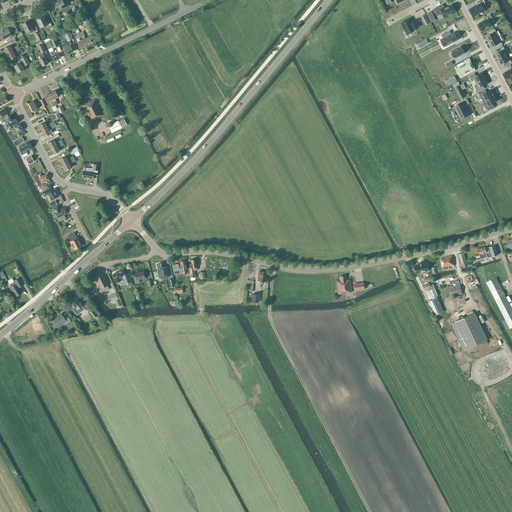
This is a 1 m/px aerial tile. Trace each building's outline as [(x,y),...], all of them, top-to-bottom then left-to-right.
[(56,0),(57,2),(54,4),(57,11),(66,7),(64,2),(67,0),(56,0)] [(485,4),(483,0),(479,0),(476,2),(478,5),(471,9),(475,16),(485,11),(483,5),(485,4)] [(444,8),(442,4),(433,9),(437,16),(440,14),(440,13),(441,12),(444,18),(455,12),(452,5),(448,7),(447,6),(444,8)] [(486,20),(479,23),(482,31),(493,26),(491,22),(493,20),(490,14),(484,17),(486,20)] [(421,17),(425,25),(429,23),(425,15),(421,17)] [(43,16),(37,19),(41,28),(45,25),(47,29),(53,26),(48,18),(45,19),(43,16)] [(410,22),(408,18),(400,23),(406,35),(415,30),(414,29),(418,27),(414,20),(410,22)] [(33,29),(29,21),(22,24),(26,32),(30,30),(31,33),(34,32),(32,29),(33,29)] [(10,33),(8,29),(0,32),(0,36),(2,40),(8,37),(10,40),(16,37),(13,31),(10,33)] [(485,37),(488,42),(498,37),(495,32),(496,32),(495,29),(487,33),(488,35),(485,37)] [(73,39),(68,30),(63,32),(67,42),(73,39)] [(443,39),(441,40),(445,46),(457,40),(454,33),(450,35),(449,33),(450,32),(450,31),(441,36),(443,39)] [(82,32),(80,33),(82,37),(83,39),(86,45),(92,42),(89,36),(85,38),(82,32)] [(500,42),(498,37),(488,42),(491,48),(494,46),(495,49),(502,45),(501,42),(500,42)] [(59,46),(55,38),(50,40),(54,48),(59,46)] [(80,48),(86,45),(83,39),(77,42),(80,48)] [(62,46),(66,55),(73,51),(71,47),(72,47),(70,42),(62,46)] [(46,51),(42,44),(37,46),(41,54),(46,51)] [(4,49),(7,54),(19,48),(17,46),(14,48),(12,49),(10,46),(4,49)] [(456,58),(464,53),(461,46),(452,51),(456,58)] [(495,54),(498,60),(507,55),(504,50),(505,50),(503,47),(501,48),(502,50),(495,54)] [(20,51),(19,48),(7,54),(10,60),(16,57),(14,54),(20,51)] [(54,61),(60,58),(58,53),(56,49),(50,52),(52,56),(54,61)] [(42,54),(40,55),(36,57),(38,60),(39,60),(42,66),(48,64),(44,56),(44,57),(42,54)] [(509,60),(507,55),(498,60),(501,65),(508,61),(510,64),(511,63),(510,60),(509,60)] [(18,72),(24,69),(22,67),(24,66),(29,63),(25,56),(21,59),(22,61),(14,66),(18,72)] [(463,62),(454,66),(456,69),(459,68),(462,75),(473,70),(469,62),(464,65),(463,62)] [(476,82),(485,78),(483,72),(476,76),(474,73),(469,76),(471,81),(474,79),(476,82)] [(488,83),(485,78),(476,82),(478,85),(475,87),(476,89),(488,83)] [(465,96),(459,86),(455,88),(461,99),(465,96)] [(486,90),(479,93),(483,102),(495,96),(492,90),(487,93),(486,90)] [(54,102),(55,106),(58,104),(55,98),(58,97),(55,91),(50,94),(53,99),(54,102)] [(47,102),(53,99),(50,94),(44,96),(47,102)] [(495,96),(483,102),(488,111),(494,107),(493,104),(498,101),(495,96)] [(0,105),(1,105),(8,102),(5,97),(0,99),(0,105)] [(95,99),(83,106),(91,122),(104,115),(95,99)] [(39,111),(34,101),(28,104),(32,112),(34,110),(36,113),(39,111)] [(469,115),(463,102),(458,105),(460,107),(456,109),(461,119),(469,115)] [(9,124),(5,126),(7,128),(18,123),(15,117),(12,119),(10,115),(7,117),(9,121),(8,121),(9,124)] [(124,119),(109,126),(112,133),(127,125),(124,119)] [(39,125),(42,131),(54,125),(54,124),(55,124),(54,121),(46,125),(45,122),(39,125)] [(23,130),(20,123),(13,127),(14,128),(12,129),(14,134),(16,132),(17,133),(23,130)] [(55,127),(54,125),(42,131),(45,136),(50,133),(49,130),(55,127)] [(48,143),(51,148),(63,142),(61,140),(57,142),(58,142),(56,143),(54,140),(48,143)] [(18,147),(22,155),(27,152),(26,151),(32,147),(29,142),(27,143),(26,142),(18,147)] [(64,145),(63,142),(51,148),(54,154),(60,151),(58,148),(64,145)] [(26,159),(29,164),(34,161),(31,156),(26,159)] [(59,159),(62,165),(68,162),(74,159),(73,156),(67,159),(65,156),(59,159)] [(62,165),(65,170),(71,168),(69,165),(76,161),(74,159),(68,162),(62,165)] [(93,179),(94,170),(97,171),(98,165),(93,164),(92,169),(83,168),(82,178),(93,179)] [(33,176),(38,186),(42,184),(42,183),(49,179),(46,174),(42,176),(41,173),(38,175),(37,174),(33,176)] [(48,194),(51,200),(58,197),(54,189),(52,190),(51,188),(42,192),(44,196),(48,194)] [(57,207),(53,209),(55,213),(53,214),(56,219),(66,213),(63,208),(59,211),(57,207)] [(69,246),(72,251),(74,250),(82,246),(77,238),(74,232),(67,236),(71,245),(69,246)] [(496,245),(489,247),(492,256),(499,254),(496,245)] [(487,254),(486,253),(487,253),(485,247),(478,249),(481,259),(488,257),(488,258),(491,257),(490,253),(487,254)] [(464,253),(459,255),(463,267),(467,266),(464,253)] [(444,259),(441,259),(443,267),(443,270),(449,269),(449,267),(455,265),(452,256),(444,257),(444,259)] [(187,273),(185,261),(180,262),(181,270),(179,270),(178,264),(172,265),(174,275),(187,273)] [(419,264),(415,265),(417,273),(428,270),(426,263),(424,263),(423,262),(419,264)] [(164,267),(163,263),(158,264),(159,268),(157,268),(159,278),(169,277),(167,266),(164,267)] [(125,275),(123,269),(116,272),(117,274),(113,275),(116,283),(119,282),(118,278),(120,277),(121,280),(124,279),(126,283),(131,282),(128,274),(125,275)] [(139,279),(145,278),(143,271),(135,273),(136,277),(134,277),(135,283),(139,282),(139,279)] [(262,281),(265,282),(267,272),(259,271),(258,281),(259,281),(259,283),(262,284),(262,281)] [(106,282),(102,274),(96,277),(98,281),(101,288),(102,288),(104,292),(109,289),(107,286),(108,285),(107,281),(106,282)] [(346,281),(345,276),(340,277),(340,281),(337,282),(338,294),(351,293),(350,280),(346,281)] [(23,284),(20,277),(14,281),(12,278),(8,281),(9,284),(11,287),(10,287),(15,296),(22,293),(19,287),(23,284)] [(510,328),(511,327),(511,309),(496,278),(487,282),(506,321),(504,323),(507,330),(510,328)] [(462,294),(459,280),(455,281),(455,284),(453,284),(454,286),(449,288),(451,297),(462,294)] [(364,290),(363,282),(354,284),(354,291),(364,290)] [(259,295),(252,294),(251,301),(259,302),(259,295)] [(437,298),(430,301),(436,315),(443,311),(437,298)] [(72,303),(77,310),(80,308),(82,310),(84,308),(86,311),(90,308),(85,303),(82,305),(77,299),(72,303)] [(488,340),(475,312),(451,324),(464,351),(488,340)] [(52,320),(57,327),(65,322),(67,324),(71,321),(65,313),(62,315),(61,314),(52,320)]
